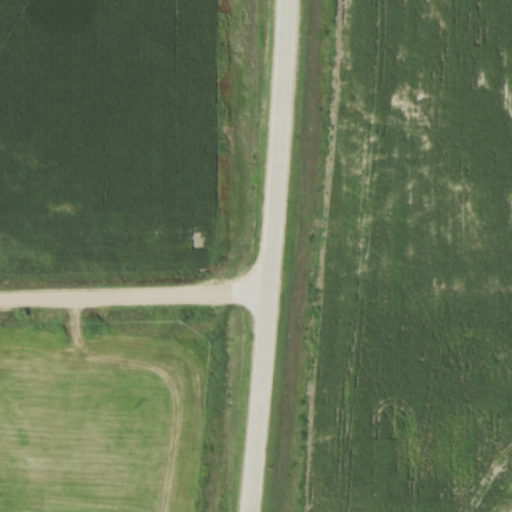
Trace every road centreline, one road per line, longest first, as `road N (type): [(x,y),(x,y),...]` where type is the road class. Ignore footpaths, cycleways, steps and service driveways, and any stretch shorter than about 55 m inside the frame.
road 1 (secondary): [(243,511),(262,347),(283,0)]
road 2 (tertiary): [(0,304),(263,290)]
